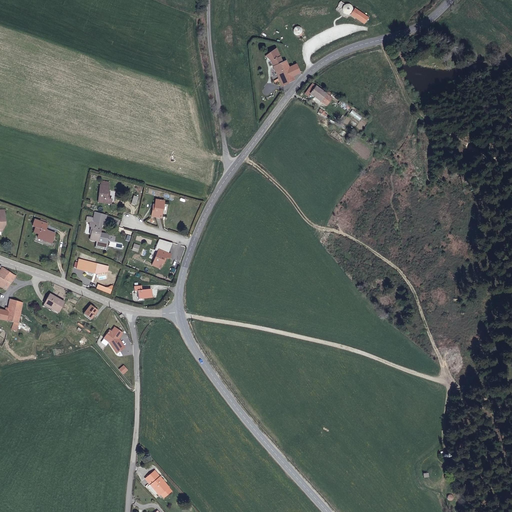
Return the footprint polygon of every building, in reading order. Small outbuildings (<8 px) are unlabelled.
[(342,8),(342,11),(343,13),(346,15),(349,15),(351,13),(352,11),(352,8),(351,6),(349,4),(346,4),(343,6),(342,8)] [(355,8),(350,15),(364,24),(368,17),(355,8)] [(273,66),(284,62),(277,48),(265,56),(271,60),(273,66)] [(284,62),(273,66),(282,87),(296,81),(287,60),(284,62)] [(310,94),(317,86),(313,83),(305,93),(309,96),(310,94)] [(333,97),(317,86),(310,94),(327,106),(333,97)] [(347,109),(349,105),(340,100),(338,104),(347,109)] [(359,121),(363,117),(358,113),(355,118),(359,121)] [(108,199),(109,194),(107,193),(108,190),(108,186),(100,185),(98,202),(111,204),(111,199),(108,199)] [(156,200),(155,205),(154,207),(153,207),(151,216),(161,218),(164,201),(156,200)] [(105,223),(107,216),(95,212),(93,218),(87,217),(86,222),(90,222),(89,227),(91,227),(90,232),(91,232),(91,235),(90,240),(96,241),(98,241),(100,234),(102,222),(105,223)] [(41,219),(40,222),(35,220),(32,226),(35,227),(33,232),(38,234),(37,238),(52,243),(54,234),(45,230),(47,224),(46,224),(47,221),(41,219)] [(109,236),(100,234),(98,241),(96,241),(95,247),(106,250),(109,236)] [(158,250),(168,254),(173,244),(159,239),(154,250),(158,252),(158,250)] [(162,262),(164,262),(166,258),(169,259),(170,254),(168,254),(158,250),(158,252),(152,265),(159,268),(161,264),(162,262)] [(77,269),(84,270),(84,269),(95,272),(97,264),(79,259),(77,269)] [(108,267),(97,264),(95,272),(96,274),(107,273),(108,267)] [(16,276),(2,268),(0,271),(0,286),(6,290),(16,276)] [(98,283),(96,289),(110,294),(112,288),(98,283)] [(152,297),(151,290),(142,290),(141,286),(134,287),(134,291),(137,291),(138,298),(152,297)] [(52,308),(51,309),(58,313),(64,302),(49,294),(44,303),(52,308)] [(22,303),(10,299),(8,309),(5,308),(5,311),(0,309),(0,319),(14,322),(12,329),(14,330),(12,334),(15,336),(20,323),(18,322),(22,303)] [(85,315),(91,319),(97,311),(90,306),(84,314),(85,315)] [(109,343),(117,353),(125,347),(119,339),(123,333),(114,327),(112,332),(110,331),(105,339),(109,343)] [(119,369),(123,374),(128,371),(125,365),(119,369)] [(161,495),(169,488),(155,471),(145,479),(160,496),(161,495)] [(172,491),(169,488),(161,495),(164,498),(172,491)]
